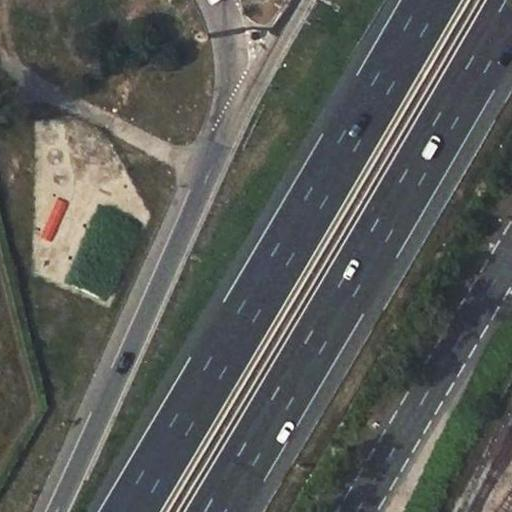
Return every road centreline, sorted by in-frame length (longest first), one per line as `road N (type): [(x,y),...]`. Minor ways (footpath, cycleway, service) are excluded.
road 1 (motorway): [(430,0),(128,511)]
road 2 (motorway): [(214,511),(511,6)]
road 3 (motorway): [(238,111),(51,511)]
road 4 (secondary): [(511,248),(357,511)]
